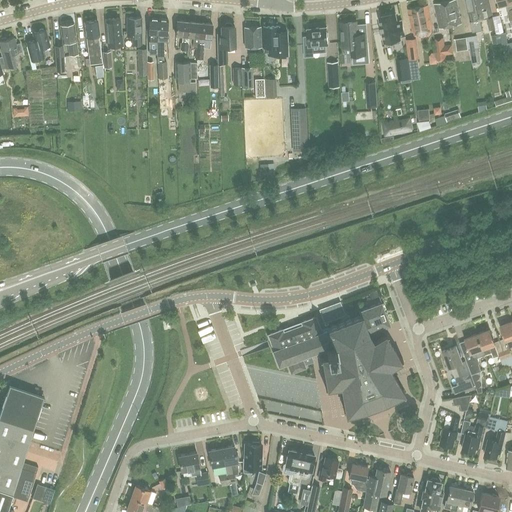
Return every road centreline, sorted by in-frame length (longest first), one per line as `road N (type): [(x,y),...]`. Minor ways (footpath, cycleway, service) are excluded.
road 1 (primary): [(32,279),(511,116)]
road 2 (secondary): [(85,511),(143,368),(142,341),(108,239)]
road 3 (tertiary): [(0,372),(147,310),(212,296)]
road 4 (residential): [(255,423),(136,447),(107,511)]
road 5 (tertiary): [(212,296),(298,297),(391,264)]
road 6 (residential): [(417,458),(255,423)]
road 7 (secondary): [(0,167),(57,179),(86,201),(108,239)]
road 8 (residential): [(255,423),(212,296)]
road 9 (residential): [(417,458),(433,396),(416,332)]
road 10 (tertiary): [(391,264),(511,219)]
